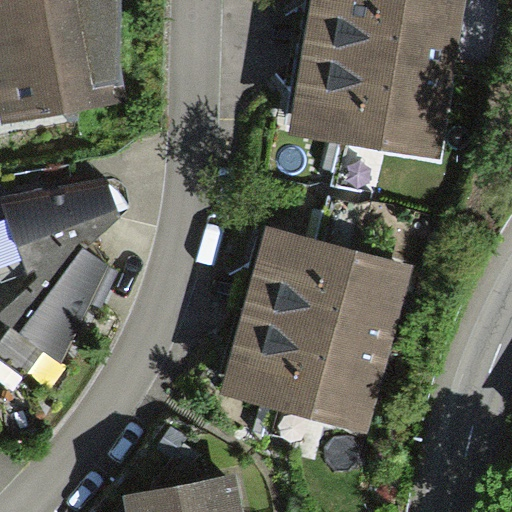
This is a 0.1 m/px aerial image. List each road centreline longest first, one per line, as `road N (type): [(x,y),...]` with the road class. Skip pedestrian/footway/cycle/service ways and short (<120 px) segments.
road 1 (residential): [(198,0),(183,237),(139,356),(67,466),(20,511)]
road 2 (tertiary): [(455,511),(491,366),(511,320)]
